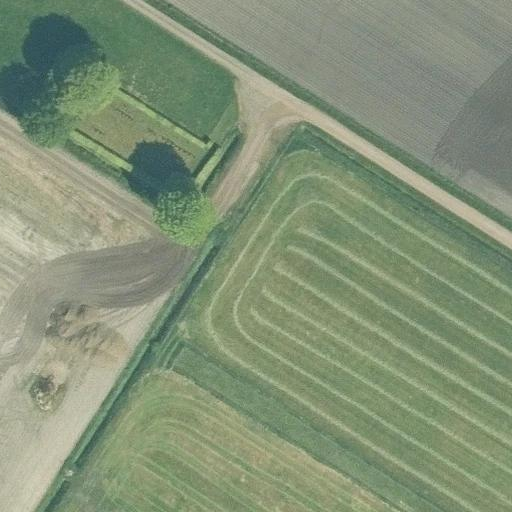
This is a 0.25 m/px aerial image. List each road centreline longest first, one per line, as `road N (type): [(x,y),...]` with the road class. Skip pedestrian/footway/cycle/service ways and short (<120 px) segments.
road 1 (track): [(511,238),(129,0)]
road 2 (track): [(284,97),(206,223)]
